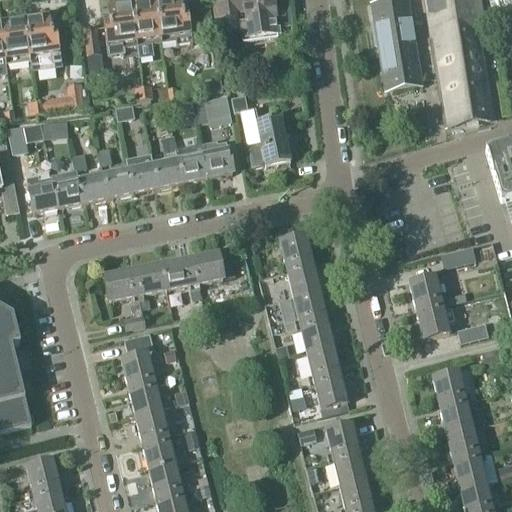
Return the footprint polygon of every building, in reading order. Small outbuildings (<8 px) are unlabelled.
[(219,0),(222,19),(236,17),(235,15),(245,13),(246,23),(243,24),(245,42),(276,37),(273,20),(274,20),(271,0),(219,0)] [(479,0),(423,0),(444,129),(495,121),(480,32),(484,31),(479,0)] [(511,0),(493,0),(511,71),(511,0)] [(180,2),(156,6),(161,46),(162,53),(178,51),(191,48),(192,49),(190,30),(189,30),(186,12),(182,13),(180,2)] [(370,8),(384,96),(422,89),(407,2),(370,8)] [(161,46),(156,6),(131,9),(136,50),(138,62),(153,60),(151,47),(161,46)] [(131,9),(106,13),(107,23),(103,24),(108,59),(124,57),(123,52),(136,50),(131,9)] [(49,21),(24,24),(30,65),(31,74),(54,71),(54,66),(60,65),(55,30),(50,31),(49,21)] [(3,28),(3,27),(0,27),(0,30),(5,68),(30,65),(24,24),(3,28)] [(95,32),(83,34),(86,59),(99,57),(95,32)] [(216,64),(198,67),(202,99),(220,96),(216,64)] [(80,89),(67,90),(68,102),(70,114),(70,115),(83,114),(80,89)] [(175,93),(166,94),(167,107),(177,106),(175,93)] [(150,94),(142,95),(144,106),(151,106),(150,94)] [(142,95),(133,96),(134,107),(144,106),(142,95)] [(245,99),(231,102),(234,117),(240,116),(251,172),(292,163),(286,134),(283,134),(281,121),(259,125),(256,112),(248,113),(245,99)] [(205,103),(192,105),(194,116),(197,129),(208,126),(209,131),(231,126),(226,100),(205,105),(205,103)] [(68,102),(42,105),(42,107),(44,117),(70,114),(68,102)] [(194,116),(192,105),(173,108),(175,120),(194,116)] [(42,107),(35,108),(38,120),(45,119),(44,117),(42,107)] [(35,108),(26,109),(28,122),(38,120),(35,108)] [(117,115),(119,128),(135,125),(132,113),(117,115)] [(12,116),(5,117),(6,128),(14,127),(12,116)] [(66,127),(42,128),(43,144),(68,143),(66,127)] [(8,137),(13,162),(28,159),(23,134),(8,137)] [(165,155),(177,153),(174,139),(162,141),(165,155)] [(511,141),(511,142),(511,143),(485,150),(500,204),(511,200),(511,141)] [(0,192),(1,193),(6,219),(19,216),(4,142),(0,142),(0,192)] [(217,145),(200,148),(208,183),(233,178),(226,145),(217,147),(217,145)] [(200,148),(175,153),(183,188),(208,183),(200,148)] [(99,159),(102,172),(114,170),(111,157),(99,159)] [(150,157),(125,163),(128,174),(133,198),(158,193),(153,169),(150,157)] [(74,164),(77,177),(89,175),(86,162),(74,164)] [(153,169),(158,193),(182,188),(177,164),(153,169)] [(103,179),(108,203),(133,198),(128,174),(103,179)] [(103,179),(78,185),(83,208),(108,203),(103,179)] [(26,187),(28,195),(33,218),(58,213),(54,189),(53,186),(39,189),(38,185),(26,187)] [(78,185),(54,189),(58,213),(83,208),(78,185)] [(280,270),(281,274),(312,267),(306,239),(279,245),(285,269),(280,270)] [(471,250),(440,259),(444,273),(475,265),(471,250)] [(189,268),(195,294),(200,293),(199,288),(223,283),(218,257),(188,263),(189,268)] [(190,295),(195,294),(189,268),(188,263),(159,269),(159,272),(165,295),(189,290),(190,295)] [(287,278),(293,299),(314,294),(315,295),(319,293),(312,267),(281,274),(283,279),(287,278)] [(143,300),(165,295),(159,272),(159,269),(133,274),(139,305),(144,304),(143,300)] [(134,306),(139,305),(133,274),(105,280),(110,306),(133,301),(134,306)] [(409,287),(416,315),(440,309),(447,306),(446,303),(441,304),(435,280),(409,287)] [(294,325),(295,330),(326,323),(319,293),(315,295),(314,294),(293,299),(299,324),(294,325)] [(447,307),(416,315),(423,343),(449,337),(446,326),(454,324),(451,312),(444,314),(443,313),(448,312),(447,307)] [(0,438),(31,431),(31,430),(31,431),(11,350),(20,348),(13,321),(0,312),(0,438)] [(134,322),(123,325),(125,334),(145,330),(143,320),(134,322)] [(301,334),(306,355),(327,350),(333,349),(326,323),(295,330),(296,335),(301,334)] [(485,327),(457,334),(460,347),(488,340),(485,327)] [(120,364),(128,393),(158,385),(157,380),(153,381),(146,353),(146,352),(151,351),(148,339),(124,345),(128,362),(120,364)] [(307,381),(308,385),(340,378),(333,349),(327,350),(306,355),(312,380),(307,381)] [(506,351),(481,357),(484,369),(509,363),(506,351)] [(173,354),(163,357),(166,367),(176,365),(173,354)] [(456,407),(470,402),(469,399),(464,400),(459,376),(432,382),(439,411),(456,407)] [(314,389),(320,413),(340,408),(345,408),(346,406),(340,378),(308,385),(310,390),(314,389)] [(158,385),(128,393),(134,420),(161,414),(170,412),(164,389),(159,390),(158,385)] [(300,391),(288,394),(289,402),(302,400),(300,391)] [(185,395),(175,398),(178,410),(188,407),(185,395)] [(471,408),(470,403),(468,404),(456,407),(439,411),(446,437),(467,432),(472,431),(467,409),(471,408)] [(134,420),(141,448),(172,440),(171,436),(166,437),(161,414),(134,420)] [(327,461),(328,466),(355,461),(360,460),(352,430),(326,436),(332,460),(327,461)] [(446,437),(453,467),(484,459),(483,454),(478,455),(472,431),(467,432),(446,437)] [(314,434),(298,438),(301,450),(317,446),(314,434)] [(196,437),(185,440),(189,455),(200,453),(196,437)] [(141,448),(148,476),(170,470),(174,470),(169,446),(173,445),(172,440),(141,448)] [(453,467),(460,496),(479,492),(486,490),(480,465),(485,464),(484,459),(453,467)] [(334,469),(339,491),(366,485),(360,460),(355,461),(328,466),(329,470),(334,469)] [(27,495),(29,500),(45,496),(60,493),(53,464),(27,471),(32,494),(27,495)] [(148,476),(155,503),(158,503),(186,496),(185,491),(180,492),(174,470),(170,470),(148,476)] [(308,473),(310,485),(319,483),(316,471),(308,473)] [(372,511),(366,485),(339,491),(344,511),(372,511)] [(460,496),(463,511),(496,511),(496,510),(492,511),(486,490),(479,492),(460,496)] [(35,504),(36,511),(64,511),(60,493),(45,496),(29,500),(30,505),(35,504)] [(155,503),(157,511),(184,511),(182,502),(187,501),(186,496),(158,503),(155,503)]
